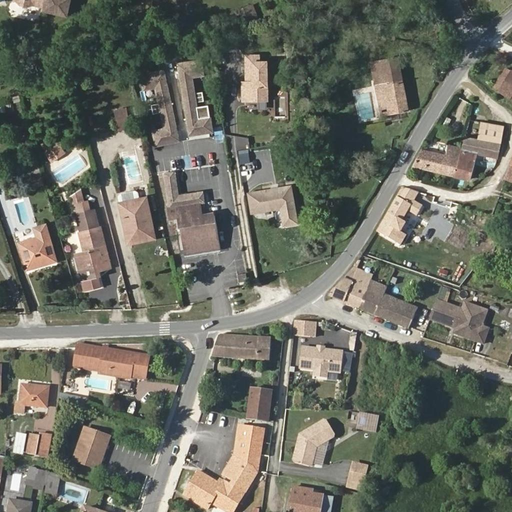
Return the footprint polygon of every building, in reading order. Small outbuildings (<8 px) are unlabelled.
[(68,17),(71,0),(14,0),(20,5),(28,7),(33,6),(44,8),(43,11),(68,17)] [(255,16),(251,6),(241,10),(245,20),(255,16)] [(245,20),(241,10),(237,11),(241,22),(245,20)] [(273,59),(263,59),(263,54),(247,54),(247,81),(244,81),(244,100),(271,101),(271,87),(273,87),(273,59)] [(408,111),(398,57),(371,62),(382,116),(408,111)] [(214,115),(202,117),(196,77),(208,75),(205,58),(180,62),(192,136),(216,132),(214,115)] [(157,88),(165,127),(154,130),(157,146),(182,141),(167,68),(141,74),(145,90),(157,88)] [(499,93),(511,72),(506,68),(493,89),(499,93)] [(511,71),(511,72),(499,93),(511,100),(511,71)] [(13,103),(0,106),(0,110),(1,115),(16,111),(13,103)] [(160,103),(152,104),(153,113),(161,112),(160,103)] [(131,128),(127,107),(114,110),(118,131),(131,128)] [(499,157),(505,126),(482,121),(479,139),(465,136),(462,149),(455,176),(470,179),(475,159),(477,153),(496,157),(499,157)] [(273,144),(285,144),(285,134),(273,134),(273,144)] [(64,153),(54,137),(41,146),(52,161),(64,153)] [(455,176),(462,149),(450,146),(447,155),(421,149),(413,166),(455,176)] [(253,168),(250,151),(237,153),(239,170),(253,168)] [(37,161),(35,153),(25,156),(27,164),(37,161)] [(494,163),(496,157),(477,153),(475,159),(494,163)] [(40,170),(37,161),(27,164),(30,173),(40,170)] [(44,183),(40,170),(30,173),(34,186),(44,183)] [(223,249),(217,211),(206,213),(205,203),(208,203),(206,190),(182,194),(178,170),(164,173),(172,220),(182,218),(188,254),(223,249)] [(301,223),(294,184),(250,193),(254,214),(281,209),(284,226),(301,223)] [(403,220),(408,211),(417,216),(423,206),(415,201),(419,192),(402,187),(377,232),(401,246),(407,235),(401,232),(406,222),(403,220)] [(91,209),(89,199),(85,200),(81,189),(71,195),(76,213),(91,209)] [(138,199),(137,192),(134,190),(119,194),(117,196),(119,203),(138,199)] [(154,231),(147,197),(138,199),(119,203),(126,237),(154,231)] [(111,267),(100,226),(99,226),(95,208),(91,209),(76,213),(80,231),(79,231),(84,252),(76,255),(82,280),(98,276),(96,266),(99,265),(100,270),(111,267)] [(47,263),(57,260),(46,224),(34,228),(36,233),(18,238),(27,267),(47,261),(47,263)] [(156,238),(154,231),(126,237),(128,244),(156,238)] [(27,269),(47,263),(47,261),(27,267),(27,269)] [(371,281),(374,275),(353,267),(344,278),(329,296),(344,302),(360,308),(371,281)] [(239,275),(241,283),(249,281),(248,273),(239,275)] [(410,313),(413,306),(384,294),(387,287),(371,281),(360,308),(408,328),(414,315),(410,313)] [(482,326),(485,317),(470,312),(437,300),(430,319),(451,327),(452,324),(457,326),(456,328),(454,333),(476,341),(482,326)] [(485,317),(487,310),(473,305),(470,312),(485,317)] [(314,337),(316,322),(296,321),(295,336),(314,337)] [(484,344),(489,329),(482,326),(476,341),(484,344)] [(270,361),(271,337),(221,334),(218,336),(212,357),(270,361)] [(146,379),(150,356),(78,344),(74,367),(100,371),(100,368),(131,374),(131,376),(146,379)] [(340,373),(342,351),(325,350),(324,351),(318,350),(317,349),(302,347),(300,368),(315,370),(328,371),(340,373)] [(131,376),(131,374),(100,368),(100,371),(99,373),(131,379),(131,376)] [(47,407),(49,387),(22,385),(20,402),(17,402),(15,412),(24,413),(24,405),(47,407)] [(268,421),(272,391),(251,389),(248,419),(268,421)] [(206,408),(211,394),(201,390),(196,406),(206,408)] [(85,407),(87,399),(60,393),(59,399),(85,407)] [(317,447),(332,438),(333,434),(326,422),(322,421),(300,434),(294,459),(296,463),(309,466),(313,464),(317,447)] [(226,511),(233,511),(258,472),(265,429),(239,425),(234,456),(222,475),(232,481),(230,484),(220,478),(218,482),(199,470),(186,491),(209,506),(211,503),(226,511)] [(98,469),(110,437),(85,428),(73,460),(98,469)] [(23,454),(26,435),(18,434),(14,452),(23,454)] [(49,458),(52,436),(41,434),(41,437),(31,435),(27,454),(49,458)] [(371,466),(355,462),(348,488),(364,492),(371,466)] [(43,488),(47,471),(30,467),(25,484),(43,488)] [(57,497),(61,476),(49,472),(44,493),(57,497)] [(319,511),(323,496),(311,494),(312,491),(292,487),(288,511),(319,511)] [(30,511),(32,503),(10,500),(8,511),(30,511)]
